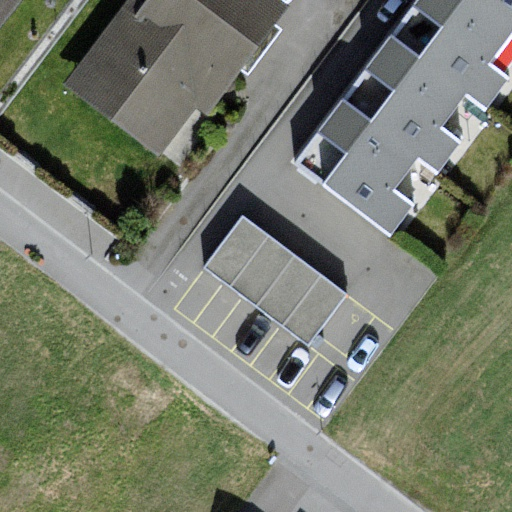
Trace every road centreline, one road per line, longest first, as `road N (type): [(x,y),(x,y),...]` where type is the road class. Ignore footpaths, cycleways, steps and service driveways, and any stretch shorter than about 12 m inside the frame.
road 1 (residential): [(0,220),(382,511)]
road 2 (unknown): [(128,318),(376,0)]
